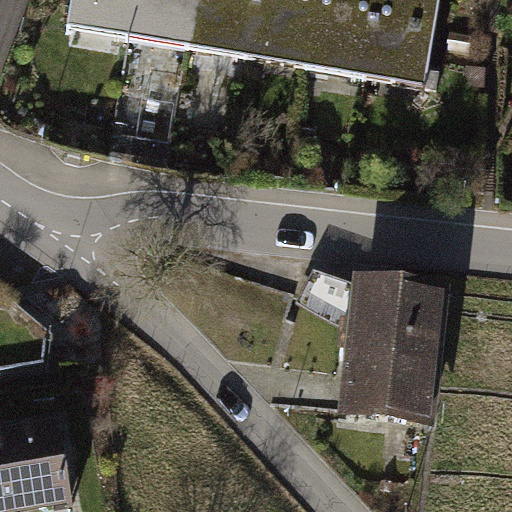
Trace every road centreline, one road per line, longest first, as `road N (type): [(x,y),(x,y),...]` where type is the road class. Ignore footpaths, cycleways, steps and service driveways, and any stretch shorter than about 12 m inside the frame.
road 1 (residential): [(79,254),(132,219),(169,217),(511,251)]
road 2 (residential): [(79,254),(341,511)]
